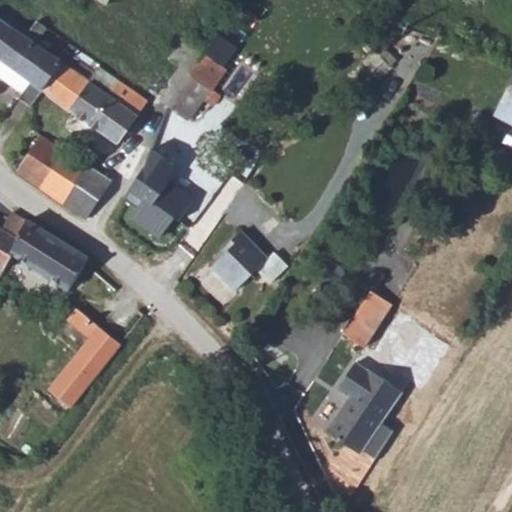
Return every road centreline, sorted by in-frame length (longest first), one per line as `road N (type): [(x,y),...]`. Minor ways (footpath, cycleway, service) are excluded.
road 1 (unclassified): [(312,511),(235,369),(170,301),(0,176)]
road 2 (unknown): [(229,215),(285,248),(304,242),(424,54)]
road 3 (unknown): [(170,301),(229,215),(175,176),(177,154),(193,134)]
